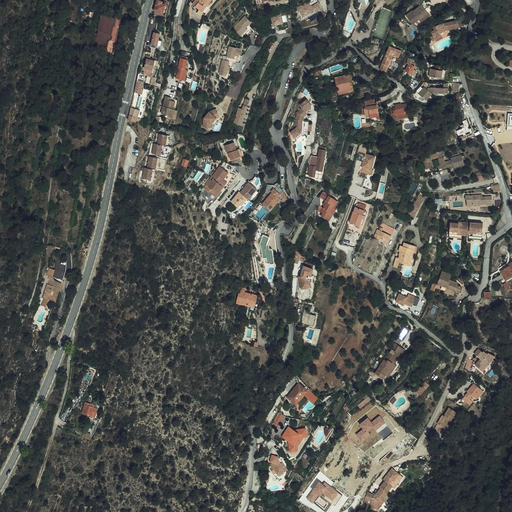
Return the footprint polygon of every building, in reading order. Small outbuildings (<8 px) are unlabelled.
[(157,0),(156,5),(155,10),(163,12),(166,3),(162,1),(162,2),(157,0)] [(195,0),(194,3),(202,9),(199,13),(203,16),(206,12),(204,11),(211,0),(195,0)] [(213,0),(211,0),(204,11),(206,12),(213,0)] [(312,6),(309,1),(298,7),(303,17),(314,10),(312,6)] [(319,2),(312,6),(314,10),(315,12),(322,8),(319,2)] [(406,15),(412,24),(419,19),(421,21),(430,15),(422,4),(413,11),(413,10),(406,15)] [(112,21),(113,21),(114,15),(101,11),(95,33),(92,32),(90,43),(97,45),(97,43),(103,44),(106,35),(109,36),(112,21)] [(106,35),(103,44),(102,48),(111,50),(120,13),(115,11),(114,15),(113,21),(112,21),(109,36),(106,35)] [(287,22),(286,14),(271,16),(272,24),(287,22)] [(455,23),(454,16),(443,16),(443,15),(433,18),(434,22),(430,23),(432,28),(429,29),(430,33),(433,32),(434,33),(441,31),(438,24),(446,22),(446,23),(455,23)] [(244,16),(233,29),(236,31),(237,30),(242,34),(247,28),(245,27),(250,21),(244,16)] [(153,31),(151,46),(158,47),(160,32),(153,31)] [(390,54),(394,52),(397,53),(399,47),(388,42),(380,60),(386,63),(390,54)] [(229,46),(226,60),(234,62),(236,52),(240,53),(241,48),(229,46)] [(478,53),(483,63),(488,60),(482,51),(478,53)] [(391,66),(397,53),(394,52),(390,54),(386,63),(391,66)] [(151,57),(144,56),(143,59),(142,59),(142,61),(142,65),(149,66),(151,57)] [(188,59),(181,58),(177,78),(185,80),(188,69),(186,68),(188,59)] [(226,60),(223,59),(219,73),(226,75),(228,65),(233,66),(234,62),(226,60)] [(383,68),(386,63),(380,60),(377,65),(383,68)] [(415,66),(414,63),(413,63),(413,65),(409,63),(405,71),(408,72),(415,75),(417,70),(414,68),(415,66)] [(441,77),(443,65),(435,64),(434,69),(430,68),(429,76),(436,77),(436,76),(441,77)] [(336,78),(350,72),(349,69),(335,75),(336,78)] [(341,90),(355,84),(350,72),(336,78),(341,90)] [(143,93),(145,82),(136,81),(135,92),(143,93)] [(357,87),(355,84),(341,90),(343,93),(357,87)] [(448,93),(448,84),(444,84),(444,88),(432,87),(429,90),(426,86),(419,93),(427,99),(433,92),(448,93)] [(172,107),(174,99),(169,98),(169,96),(164,95),(159,112),(164,113),(163,115),(171,116),(174,107),(172,107)] [(365,105),(365,103),(370,102),(369,97),(362,98),(363,105),(365,105)] [(242,126),(250,100),(245,98),(241,109),(239,108),(234,123),(242,126)] [(393,102),(396,116),(402,115),(404,114),(404,112),(408,111),(407,107),(409,106),(408,100),(399,102),(399,101),(393,102)] [(361,105),(362,110),(376,107),(375,102),(370,102),(365,103),(365,105),(363,105),(361,105)] [(207,120),(213,114),(216,113),(216,112),(220,111),(219,104),(205,107),(199,114),(198,122),(206,123),(207,120)] [(136,107),(132,106),(129,119),(135,121),(136,117),(138,117),(139,111),(135,110),(136,107)] [(301,130),(302,126),(302,123),(301,122),(303,120),(308,116),(309,115),(310,109),(307,107),(298,114),(300,118),(295,122),(294,129),(301,130)] [(301,131),(301,130),(294,129),(292,129),(291,135),(289,137),(290,139),(286,142),(291,148),(292,147),(297,144),(298,143),(297,141),(298,140),(298,139),(304,139),(305,132),(302,132),(302,131),(301,131)] [(168,141),(160,140),(158,150),(155,150),(153,160),(161,161),(163,151),(166,152),(168,141)] [(238,154),(236,154),(234,148),(225,151),(227,158),(229,157),(231,165),(241,162),(238,154)] [(361,171),(367,173),(373,175),(373,172),(370,171),(371,168),(375,156),(359,151),(357,159),(364,161),(361,171)] [(307,177),(306,180),(312,182),(316,183),(317,180),(319,180),(320,177),(326,154),(320,152),(317,162),(310,160),(308,170),(306,177),(307,177)] [(445,178),(444,172),(450,171),(452,170),(452,172),(460,170),(458,160),(447,163),(448,165),(442,166),(441,162),(435,163),(437,170),(434,171),(436,180),(445,178)] [(148,172),(156,174),(158,164),(150,162),(148,172)] [(421,174),(430,172),(428,166),(420,168),(421,174)] [(233,178),(236,173),(230,169),(227,174),(233,178)] [(483,170),(475,173),(477,178),(490,175),(489,172),(484,173),(483,170)] [(220,171),(212,182),(220,188),(223,185),(228,178),(220,171)] [(144,184),(152,185),(153,175),(146,174),(144,184)] [(364,187),(366,177),(360,175),(357,185),(364,187)] [(60,189),(69,190),(71,184),(61,182),(60,189)] [(210,194),(208,197),(211,200),(214,197),(215,198),(221,191),(213,184),(207,192),(210,194)] [(501,191),(498,184),(492,186),(494,193),(501,191)] [(257,193),(248,187),(240,197),(239,196),(231,207),(238,212),(240,209),(241,209),(243,209),(249,200),(251,201),(257,193)] [(279,196),(281,193),(274,188),(272,191),(273,192),(264,203),(271,210),(281,198),(279,196)] [(331,214),(333,215),(337,209),(335,209),(334,208),(338,201),(323,191),(320,197),(326,200),(327,201),(325,205),(321,212),(323,214),(321,216),(327,220),(331,214)] [(281,198),(277,203),(279,204),(285,196),(281,193),(279,196),(281,198)] [(482,196),(482,194),(469,195),(469,203),(475,203),(475,205),(483,205),(483,204),(490,204),(490,205),(495,205),(495,196),(485,196),(482,196)] [(483,207),(495,206),(495,205),(490,205),(490,204),(483,204),(483,205),(475,205),(475,203),(469,203),(469,195),(465,195),(466,203),(468,203),(468,209),(483,209),(483,207)] [(251,201),(249,200),(243,209),(242,210),(243,211),(251,201)] [(355,210),(350,226),(359,230),(365,214),(367,209),(359,206),(357,211),(355,210)] [(213,218),(217,212),(213,209),(208,214),(213,218)] [(10,219),(7,236),(8,237),(13,238),(13,236),(17,236),(18,229),(14,228),(17,214),(13,214),(12,219),(10,219)] [(462,233),(466,233),(466,225),(466,222),(462,222),(462,223),(458,223),(459,222),(450,221),(449,232),(462,233)] [(469,226),(466,225),(466,233),(469,234),(469,232),(482,233),(482,222),(470,221),(469,222),(469,226)] [(386,229),(384,235),(391,238),(394,232),(386,229)] [(268,244),(267,243),(270,237),(263,234),(260,243),(263,244),(261,249),(261,257),(265,259),(265,264),(272,264),(273,248),(271,247),(269,246),(268,244)] [(378,234),(376,240),(390,246),(392,240),(390,239),(391,238),(384,235),(383,236),(382,236),(380,235),(378,234)] [(388,249),(390,246),(376,240),(375,241),(381,244),(380,246),(388,249)] [(404,260),(409,262),(411,255),(414,245),(405,243),(404,246),(401,246),(399,251),(401,252),(400,255),(401,256),(399,262),(403,264),(404,260)] [(393,267),(397,268),(399,262),(401,256),(400,255),(399,258),(396,257),(393,267)] [(511,264),(508,266),(509,268),(501,272),(502,275),(501,276),(506,283),(511,278),(511,264)] [(39,285),(36,293),(41,295),(46,296),(47,292),(53,294),(58,279),(50,277),(53,268),(46,266),(41,286),(39,285)] [(310,289),(312,289),(311,285),(309,284),(310,280),(313,281),(315,274),(306,271),(302,281),(301,281),(303,294),(310,293),(310,289)] [(61,280),(58,279),(53,294),(57,295),(61,280)] [(438,292),(448,295),(447,297),(456,299),(457,297),(462,299),(463,293),(458,292),(459,290),(450,287),(452,282),(442,280),(438,292)] [(249,310),(254,312),(257,301),(247,297),(244,297),(245,293),(241,292),(239,297),(238,297),(235,307),(240,308),(240,307),(243,308),(243,310),(248,312),(249,310)] [(420,303),(416,302),(415,304),(400,297),(397,305),(404,309),(405,307),(412,311),(414,308),(417,310),(420,303)] [(306,313),(304,322),(314,324),(315,315),(306,313)] [(405,345),(412,335),(406,331),(399,341),(405,345)] [(484,350),(482,352),(479,349),(478,348),(474,353),(479,357),(474,363),(484,371),(491,362),(496,356),(489,352),(488,353),(484,350)] [(394,370),(405,355),(399,351),(396,355),(393,353),(385,364),(387,365),(377,379),(383,384),(385,381),(384,380),(384,379),(392,369),(394,370)] [(491,362),(484,371),(488,374),(495,365),(491,362)] [(383,385),(386,382),(385,381),(383,384),(377,379),(387,365),(385,364),(374,379),(383,385)] [(394,370),(392,369),(384,379),(385,380),(385,381),(386,382),(387,383),(396,372),(394,370)] [(79,384),(86,387),(90,376),(83,373),(79,384)] [(475,384),(463,398),(465,400),(467,397),(469,398),(472,395),(475,398),(476,398),(483,390),(475,384)] [(290,403),(298,409),(305,398),(308,395),(299,389),(290,403)] [(308,395),(305,398),(316,406),(319,402),(308,394),(308,395)] [(467,397),(465,400),(470,404),(475,398),(472,395),(469,398),(467,397)] [(87,414),(100,418),(103,408),(100,407),(100,405),(91,402),(87,414)] [(440,420),(438,423),(439,424),(443,427),(448,430),(454,422),(451,421),(454,418),(456,420),(460,415),(450,408),(445,416),(442,420),(440,420)] [(368,416),(359,423),(363,429),(356,434),(362,442),(372,434),(369,430),(374,427),(383,439),(393,432),(380,415),(372,421),(368,416)] [(439,433),(443,427),(439,424),(435,430),(439,433)] [(291,443),(296,455),(303,452),(302,450),(308,440),(312,439),(311,431),(304,433),(302,437),(298,434),(293,431),(288,441),(291,443)] [(275,476),(280,483),(291,474),(283,462),(281,462),(276,459),(272,465),(278,468),(280,472),(275,476)] [(385,491),(389,495),(395,489),(398,491),(406,481),(396,472),(391,479),(393,480),(390,484),(384,491),(385,491)] [(339,491),(325,481),(323,483),(319,480),(307,498),(314,503),(322,492),(333,500),(339,491)] [(376,507),(378,508),(378,511),(382,511),(388,504),(386,502),(390,496),(389,495),(385,491),(377,501),(376,507)]
